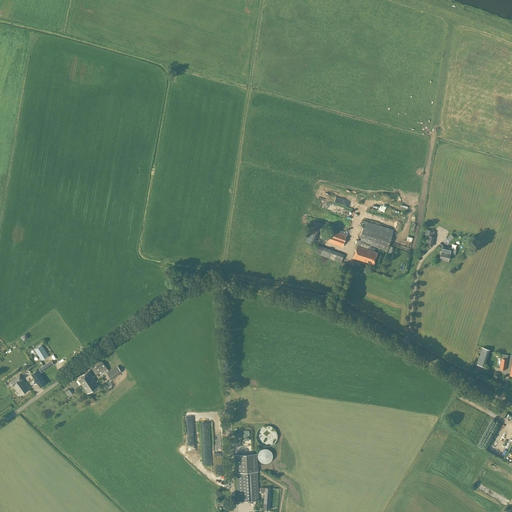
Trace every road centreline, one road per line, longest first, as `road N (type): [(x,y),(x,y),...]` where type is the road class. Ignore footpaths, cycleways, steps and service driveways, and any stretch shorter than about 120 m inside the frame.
road 1 (unclassified): [(0,424),(192,285),(214,278),(318,300),(511,407)]
road 2 (unknown): [(223,280),(233,511)]
